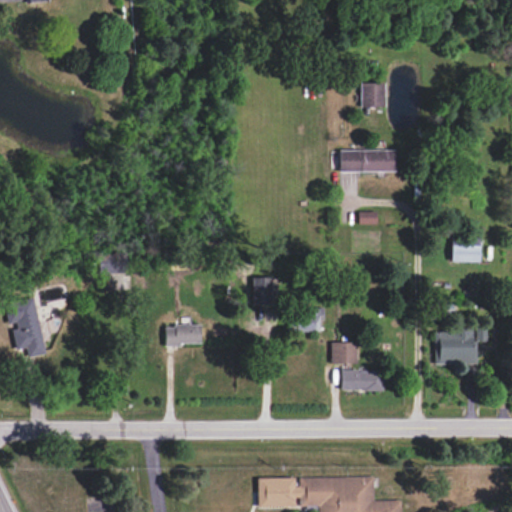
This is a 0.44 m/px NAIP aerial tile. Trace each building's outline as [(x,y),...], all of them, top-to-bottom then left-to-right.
[(383,106),(383,82),(358,83),(359,107),(383,106)] [(337,171),(393,171),(393,149),(337,150),(337,171)] [(374,211),(356,211),(356,223),(374,224),(374,211)] [(449,261),(477,261),(478,236),(449,235),(449,261)] [(122,273),(123,253),(98,253),(97,273),(122,273)] [(250,277),(251,304),(270,304),(269,276),(250,277)] [(3,302),(6,323),(14,322),(15,328),(10,329),(13,349),(24,347),(25,357),(41,354),(33,297),(3,302)] [(320,331),(321,307),(307,307),(306,313),(295,313),(295,331),(320,331)] [(199,324),(163,325),(163,344),(199,344),(199,324)] [(433,364),(475,363),(474,341),(485,341),(485,327),(473,327),(473,328),(432,330),(433,364)] [(355,363),(355,342),(329,341),(329,363),(355,363)] [(382,370),(338,370),(338,390),(382,390),(382,370)] [(255,506),(316,505),(316,511),(398,511),(398,499),(371,500),(371,476),(294,477),(255,477),(255,506)]
